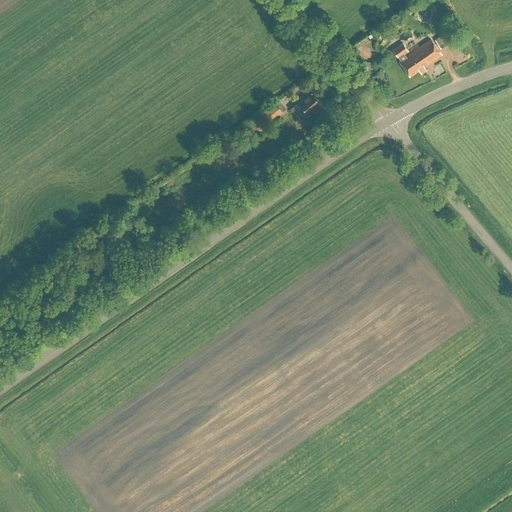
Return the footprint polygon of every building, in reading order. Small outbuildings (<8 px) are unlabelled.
[(363,45),(369,40),(366,37),(358,43),(360,46),(363,45)] [(366,47),(374,41),(373,37),(371,38),(370,39),(369,40),(363,45),(366,47)] [(431,39),(407,56),(405,54),(409,50),(401,41),(399,44),(399,45),(395,48),(394,47),(391,49),(401,60),(399,61),(410,77),(442,54),(431,39)] [(311,92),(291,109),(297,115),(296,121),(309,122),(310,113),(309,112),(320,103),(311,92)] [(246,127),(249,130),(251,128),(255,134),(285,109),(278,100),(246,127)] [(271,172),(266,165),(250,175),(255,183),(271,172)]
